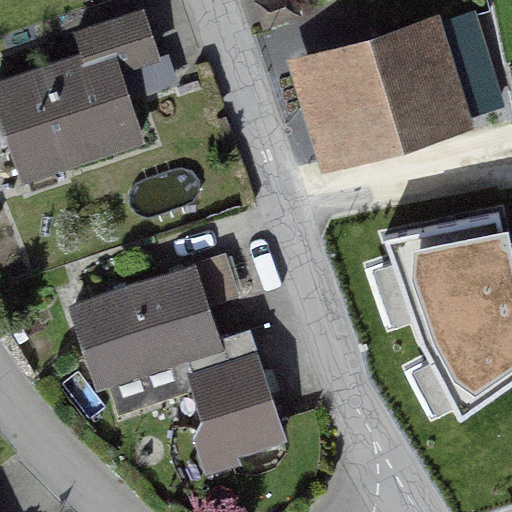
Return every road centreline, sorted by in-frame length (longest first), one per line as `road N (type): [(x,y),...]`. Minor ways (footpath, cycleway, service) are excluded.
road 1 (residential): [(212,0),(346,383),(409,511)]
road 2 (residential): [(0,385),(24,420),(117,511)]
